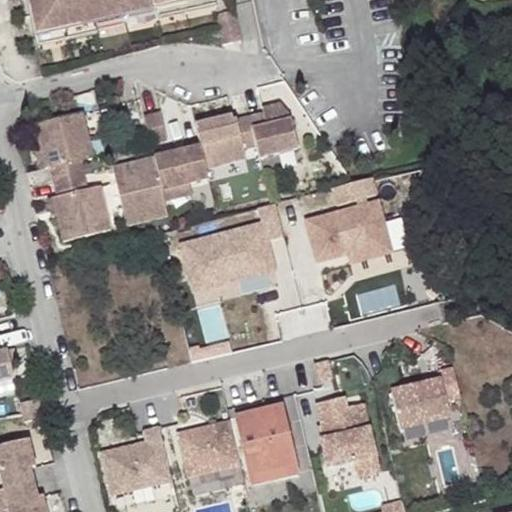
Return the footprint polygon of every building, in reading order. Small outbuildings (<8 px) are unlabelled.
[(26,0),(34,37),(94,23),(93,17),(151,4),(153,10),(197,0),(26,0)] [(215,8),(213,0),(197,0),(153,10),(154,14),(155,21),(215,8)] [(151,4),(93,17),(94,23),(95,28),(154,14),(153,10),(151,4)] [(240,40),(233,10),(215,14),(222,43),(240,40)] [(95,28),(94,23),(34,37),(37,47),(96,34),(95,28)] [(290,118),(280,104),(262,108),(263,113),(233,120),(232,115),(195,125),(200,147),(206,169),(245,159),(243,150),(256,146),(259,158),(298,149),(290,118)] [(63,242),(110,230),(100,187),(87,190),(81,160),(92,157),(82,113),(69,116),(34,125),(45,168),(51,167),(58,197),(53,198),(57,216),(63,242)] [(167,139),(161,113),(143,117),(150,144),(167,139)] [(200,147),(153,158),(112,168),(126,226),(168,217),(164,202),(162,192),(189,185),(208,180),(206,169),(200,147)] [(39,170),(45,168),(41,151),(35,152),(39,170)] [(316,263),(349,255),(352,265),(395,255),(377,178),(311,193),(316,214),(305,217),(316,263)] [(189,185),(162,192),(164,202),(192,196),(189,185)] [(57,216),(53,198),(46,200),(51,218),(57,216)] [(272,273),(294,268),(278,203),(258,208),(261,222),(181,241),(197,306),(275,287),(272,273)] [(1,352),(0,349),(0,381),(14,379),(10,365),(7,350),(1,352)] [(17,363),(13,349),(7,350),(10,365),(17,363)] [(437,383),(386,395),(395,430),(445,418),(437,383)] [(315,401),(327,465),(356,460),(359,477),(380,473),(368,404),(348,408),(346,396),(315,401)] [(44,419),(40,399),(20,404),(24,423),(44,419)] [(295,465),(282,406),(235,418),(249,476),(295,465)] [(146,441),(102,449),(110,494),(173,483),(163,426),(143,429),(146,441)] [(38,497),(31,468),(35,467),(29,440),(0,447),(0,476),(3,490),(0,490),(0,511),(45,511),(42,496),(38,497)] [(475,443),(440,447),(445,484),(480,479),(475,443)] [(295,465),(249,476),(251,486),(297,475),(295,465)] [(410,481),(406,467),(392,472),(396,486),(410,481)] [(437,487),(432,475),(411,481),(416,494),(437,487)]
